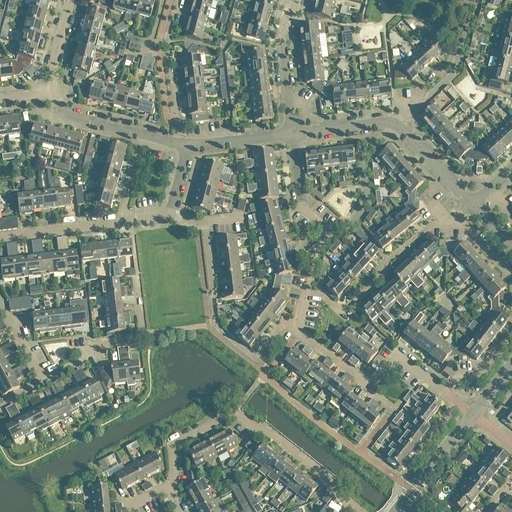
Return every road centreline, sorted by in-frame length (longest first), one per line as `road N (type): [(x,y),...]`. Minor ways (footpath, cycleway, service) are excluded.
road 1 (residential): [(306,291),(342,312),(382,275),(384,263),(455,216)]
road 2 (residential): [(306,291),(313,254),(331,232),(300,205),(291,133)]
road 3 (residential): [(41,383),(99,345),(142,333),(136,283)]
road 4 (residential): [(358,511),(333,491),(332,480),(234,413)]
road 5 (tertiary): [(396,511),(471,415)]
